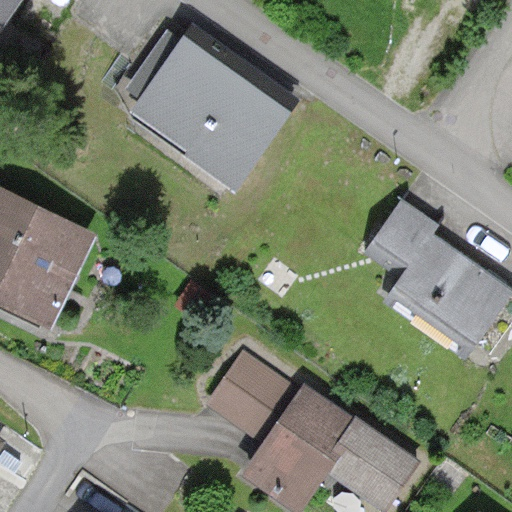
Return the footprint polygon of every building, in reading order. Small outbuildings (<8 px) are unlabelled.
[(0,0),(0,27),(0,28),(19,0),(0,0)] [(187,45),(130,120),(237,198),(290,122),(187,45)] [(0,313),(51,340),(98,241),(0,192),(0,313)] [(439,221),(403,194),(363,250),(396,272),(381,295),(465,357),(511,290),(511,286),(434,227),(439,221)] [(259,436),(239,467),(301,508),(326,470),(386,505),(421,457),(303,377),(299,384),(243,349),(206,399),(259,436)]
